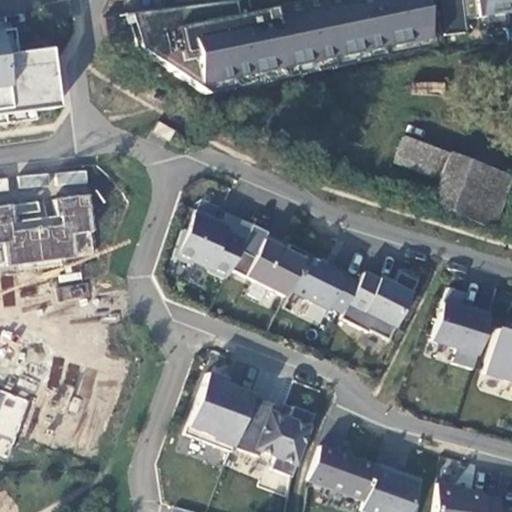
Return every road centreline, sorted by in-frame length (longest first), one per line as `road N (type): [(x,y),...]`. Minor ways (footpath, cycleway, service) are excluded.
road 1 (residential): [(511,269),(321,212),(204,162),(172,166)]
road 2 (residential): [(189,323),(331,374),(370,412),(511,451)]
road 3 (residential): [(189,323),(143,464),(149,511)]
road 4 (residential): [(172,166),(137,277),(156,313),(189,323)]
road 5 (residential): [(90,130),(77,68),(93,35),(91,9)]
